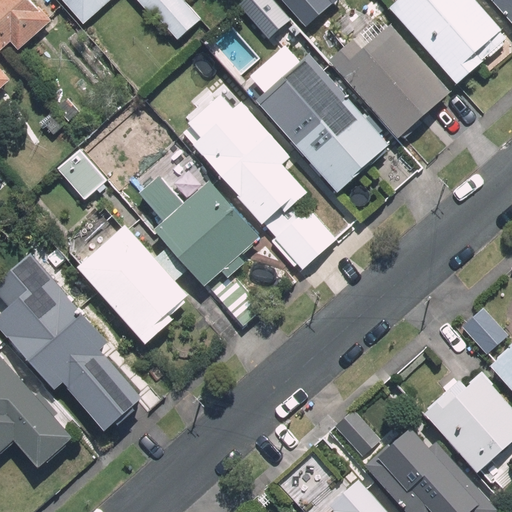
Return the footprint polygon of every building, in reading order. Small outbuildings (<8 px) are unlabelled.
[(0,0),(0,86),(12,75),(0,61),(0,49),(12,38),(20,47),(54,16),(42,3),(39,5),(34,0),(0,0)] [(62,0),(82,23),(106,0),(62,0)] [(200,19),(183,0),(137,0),(149,13),(153,10),(178,38),(200,19)] [(286,28),(261,0),(255,0),(227,25),(254,56),(286,28)] [(282,0),(303,24),(329,3),(327,0),(282,0)] [(501,28),(476,0),(394,0),(389,5),(456,82),(482,59),(481,58),(506,36),(499,29),(501,28)] [(511,0),(492,0),(511,22),(511,0)] [(450,91),(390,24),(361,50),(351,38),(328,59),(397,138),(450,91)] [(213,59),(205,50),(197,57),(204,66),(213,59)] [(387,144),(310,55),(259,100),(337,190),(384,149),(383,148),(387,144)] [(79,111),(66,98),(55,109),(67,122),(79,111)] [(51,135),(63,125),(50,111),(39,122),(51,135)] [(83,151),(110,182),(122,172),(108,156),(139,129),(123,111),(80,148),(83,151)] [(288,156),(249,111),(220,136),(217,132),(197,150),(261,223),(262,223),(301,268),(335,239),(308,208),(302,213),(294,202),(305,192),(280,164),(288,156)] [(89,200),(110,182),(83,151),(62,169),(89,200)] [(257,237),(207,180),(188,197),(163,168),(136,192),(162,221),(152,229),(202,285),(204,283),(241,326),(264,306),(232,271),(243,261),(237,255),(257,237)] [(153,258),(123,223),(76,266),(145,343),(173,318),(169,313),(184,300),(182,298),(187,294),(174,280),(187,269),(167,246),(153,258)] [(113,342),(33,251),(0,279),(0,286),(14,302),(0,314),(0,324),(53,385),(63,376),(107,427),(145,394),(105,349),(113,342)] [(485,355),(506,335),(481,307),(460,326),(485,355)] [(511,339),(508,343),(510,345),(489,364),(511,389),(511,339)] [(0,446),(8,439),(34,469),(70,437),(0,356),(0,446)] [(511,439),(511,407),(481,372),(465,387),(459,379),(427,408),(428,409),(424,413),(475,471),(511,439)] [(361,457),(379,441),(353,411),(334,427),(361,457)] [(493,511),(496,509),(436,441),(427,448),(409,428),(391,444),(389,442),(363,466),(403,511),(493,511)] [(302,511),(387,511),(364,486),(348,500),(333,483),(301,510),(302,511)]
